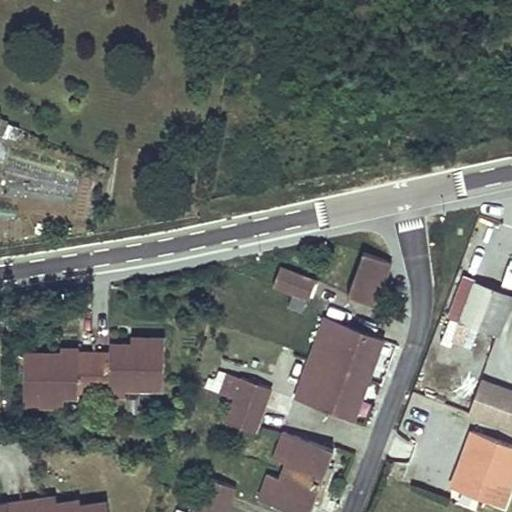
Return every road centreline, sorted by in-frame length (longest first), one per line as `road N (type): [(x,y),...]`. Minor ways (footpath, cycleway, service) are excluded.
road 1 (unclassified): [(404,200),(0,274)]
road 2 (residential): [(404,200),(421,307),(350,511)]
